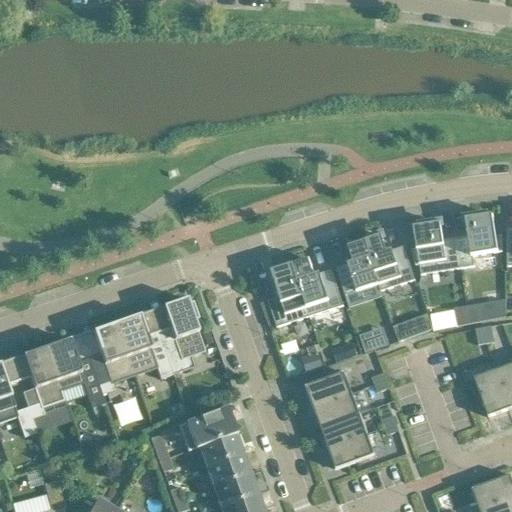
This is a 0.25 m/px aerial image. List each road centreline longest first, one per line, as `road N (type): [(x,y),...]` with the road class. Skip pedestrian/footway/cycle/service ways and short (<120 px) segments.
road 1 (residential): [(211,262),(389,202),(511,182)]
road 2 (residential): [(303,511),(211,262)]
road 3 (residential): [(211,262),(0,330)]
road 4 (residential): [(386,0),(511,19)]
